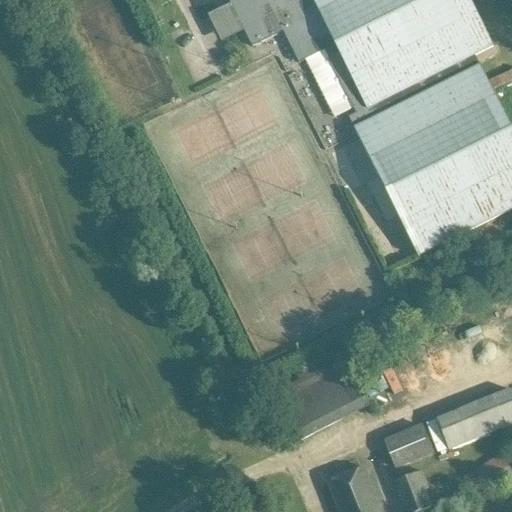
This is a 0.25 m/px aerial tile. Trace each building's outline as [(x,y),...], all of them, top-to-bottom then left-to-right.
[(228,0),(231,5),(235,3),(247,28),(244,30),(252,47),(283,32),(299,64),(307,60),(335,118),(353,109),(361,124),(353,128),(418,257),(511,210),(511,128),(475,56),(493,47),(469,0),(228,0)] [(299,442),(317,432),(369,404),(345,358),(275,395),(299,442)] [(385,442),(396,468),(433,453),(422,426),(385,442)] [(473,495),(495,481),(511,472),(501,455),(463,478),(473,495)] [(379,511),(362,468),(327,481),(338,511),(379,511)] [(394,482),(406,511),(418,511),(450,499),(444,482),(428,488),(421,471),(394,482)]
